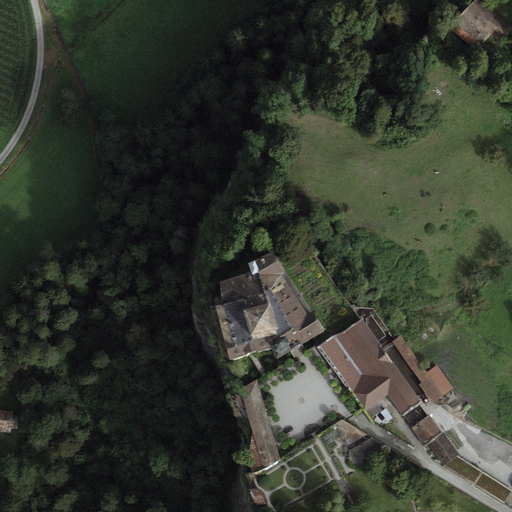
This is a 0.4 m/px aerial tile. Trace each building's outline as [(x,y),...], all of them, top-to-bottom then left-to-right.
[(511,24),(511,19),(485,0),(483,0),(471,17),(501,39),(511,24)] [(323,354),(319,348),(331,340),(318,325),(273,256),(241,272),(243,277),(219,285),(222,299),(213,300),(214,306),(209,307),(219,354),(227,352),(229,363),(271,352),(278,364),(297,352),(306,346),(309,350),(314,360),(323,354)] [(323,354),(368,421),(382,411),(376,402),(379,400),(378,398),(374,400),(366,388),(369,386),(338,340),(347,334),(403,417),(419,406),(361,320),(331,340),(319,348),(323,354)] [(443,395),(401,337),(392,343),(421,384),(419,385),(432,403),(443,395)] [(257,381),(232,395),(238,410),(246,409),(252,433),(250,450),(250,474),(280,461),(257,381)] [(412,429),(424,447),(443,433),(431,416),(412,429)] [(366,435),(343,421),(334,426),(335,440),(347,447),(366,435)] [(443,433),(424,447),(432,456),(434,455),(442,467),(504,504),(511,492),(511,490),(459,457),(443,433)] [(380,458),(370,440),(349,450),(349,460),(357,466),(363,467),(380,458)] [(258,491),(246,498),(254,511),(266,505),(258,491)]
